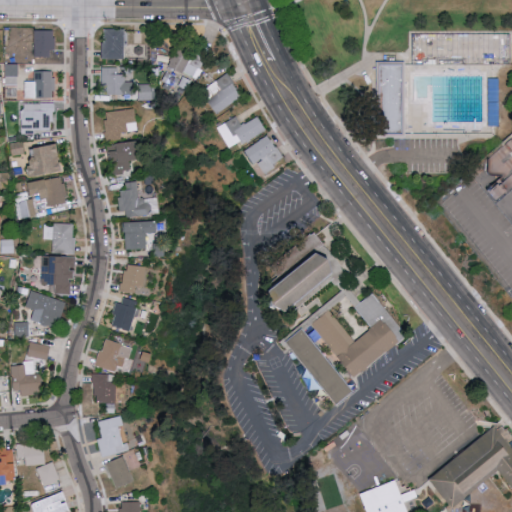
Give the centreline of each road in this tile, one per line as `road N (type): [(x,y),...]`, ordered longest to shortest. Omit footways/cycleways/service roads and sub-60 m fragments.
road 1 (residential): [(95,511),(66,414),(103,255),(80,129),(79,7)]
road 2 (secondary): [(231,0),(296,134),(511,403)]
road 3 (secondary): [(511,364),(316,120),(282,60)]
road 4 (residential): [(0,6),(197,8),(222,0)]
